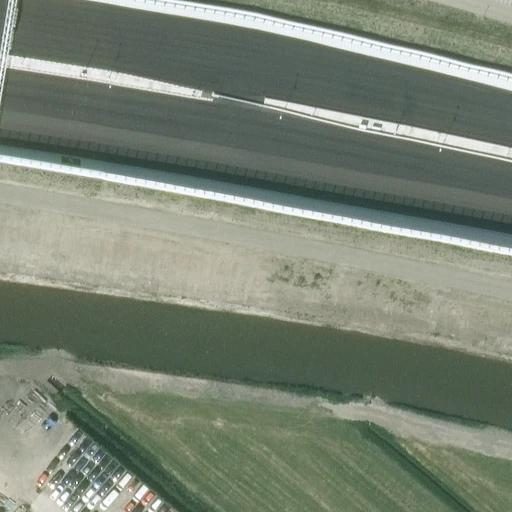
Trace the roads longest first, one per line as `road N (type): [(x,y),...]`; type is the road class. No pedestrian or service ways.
road 1 (motorway): [(511,126),(288,76),(0,27)]
road 2 (motorway): [(0,100),(511,199)]
